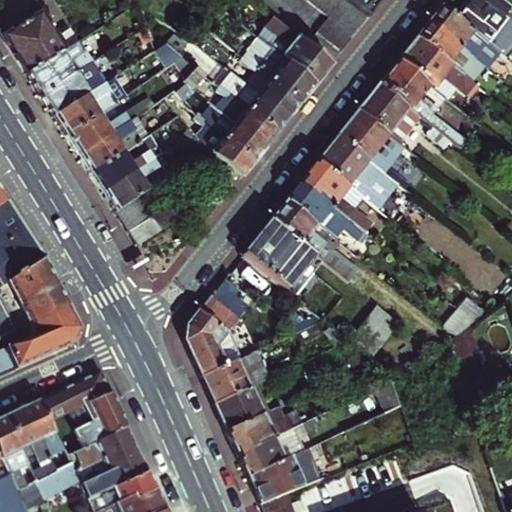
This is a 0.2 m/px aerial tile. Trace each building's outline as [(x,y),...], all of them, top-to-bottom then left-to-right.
[(199,0),(206,11),(218,0),(199,0)] [(296,0),(322,20),(329,11),(336,0),(296,0)] [(341,0),(336,0),(329,11),(351,27),(360,14),(341,0)] [(341,0),(360,14),(369,0),(341,0)] [(466,39),(492,61),(502,70),(511,58),(511,27),(503,17),(484,1),(477,9),(470,2),(450,26),(466,39)] [(41,11),(3,32),(26,74),(73,41),(75,39),(69,27),(55,35),(41,11)] [(322,20),(321,21),(343,38),(351,27),(329,11),(322,20)] [(434,13),(421,29),(453,55),(475,74),(478,77),(492,61),(466,39),(450,26),(434,13)] [(245,34),(259,45),(308,83),(324,62),(260,14),(245,34)] [(312,33),(334,50),(339,42),(343,38),(321,21),(312,33)] [(421,29),(409,44),(440,70),(448,76),(463,88),(475,74),(453,55),(421,29)] [(175,34),(169,41),(179,50),(185,43),(175,34)] [(245,34),(231,53),(244,63),(259,45),(245,34)] [(26,74),(39,94),(86,62),(73,41),(26,74)] [(440,70),(409,44),(391,68),(421,92),(425,96),(441,77),(446,80),(448,76),(440,70)] [(293,102),(308,83),(259,45),(244,63),(253,70),(256,74),(263,79),(293,102)] [(146,79),(134,61),(126,66),(134,77),(119,86),(124,94),(139,84),(146,79)] [(86,62),(39,94),(53,116),(100,84),(86,62)] [(391,68),(372,92),(401,115),(409,122),(415,115),(408,109),(421,92),(391,68)] [(180,81),(188,89),(203,73),(198,69),(180,81)] [(251,94),(281,118),(293,102),(263,79),(256,74),(253,70),(248,77),(241,86),(250,95),(251,94)] [(226,71),(215,84),(230,99),(234,103),(240,109),(250,95),(241,86),(226,71)] [(146,79),(139,84),(152,101),(159,96),(146,79)] [(53,116),(65,135),(112,102),(100,84),(53,116)] [(351,118),(381,141),(401,115),(372,92),(369,96),(351,118)] [(245,114),(270,133),(281,118),(251,94),(250,95),(240,109),(245,114)] [(172,113),(159,96),(152,101),(164,119),(172,113)] [(230,99),(218,115),(228,124),(259,147),(270,133),(245,114),(240,109),(234,103),(230,99)] [(65,135),(76,154),(124,120),(112,102),(65,135)] [(172,113),(164,119),(177,136),(185,130),(172,113)] [(351,118),(330,144),(368,173),(373,167),(366,161),(381,141),(351,118)] [(124,120),(76,154),(89,173),(136,139),(124,120)] [(259,147),(228,124),(217,138),(247,162),(254,154),(259,147)] [(193,142),(185,130),(177,136),(186,148),(193,142)] [(247,162),(217,138),(205,154),(216,163),(235,178),(247,162)] [(89,173),(100,191),(147,157),(136,139),(89,173)] [(186,148),(192,155),(199,150),(193,142),(186,148)] [(368,173),(330,144),(318,160),(311,169),(341,192),(357,172),(364,177),(368,173)] [(100,191),(113,211),(132,197),(161,177),(147,157),(100,191)] [(344,194),(341,192),(311,169),(295,189),(341,224),(348,215),(335,205),(344,194)] [(132,197),(113,211),(127,234),(134,246),(183,209),(193,195),(185,185),(143,213),(132,197)] [(334,232),(341,224),(295,189),(282,207),(314,232),(322,222),(334,232)] [(366,196),(359,205),(384,224),(391,216),(366,196)] [(308,240),(314,232),(282,207),(265,228),(308,261),(318,269),(325,260),(320,256),(323,252),(308,240)] [(0,221),(0,282),(27,264),(0,221)] [(280,297),(308,261),(265,228),(262,232),(236,265),(280,297)] [(0,306),(12,329),(52,309),(31,270),(27,264),(0,282),(0,306)] [(0,335),(12,329),(0,306),(0,335)] [(52,309),(12,329),(17,339),(0,347),(0,373),(58,348),(64,332),(52,309)] [(372,309),(344,345),(345,346),(366,362),(394,326),(372,309)] [(198,364),(205,381),(228,369),(218,347),(228,333),(200,311),(189,325),(188,339),(198,364)] [(205,381),(216,407),(255,388),(267,382),(256,357),(228,369),(205,381)] [(80,401),(98,392),(87,370),(30,397),(47,430),(50,436),(67,427),(62,416),(67,413),(65,409),(80,401)] [(381,416),(397,409),(388,383),(369,392),(381,416)] [(216,407),(226,433),(263,416),(267,414),(255,388),(216,407)] [(76,446),(115,427),(98,392),(80,401),(87,417),(67,427),(76,446)] [(47,430),(30,397),(16,404),(32,437),(47,430)] [(226,433),(235,456),(289,431),(324,414),(319,403),(283,418),(267,426),(263,416),(226,433)] [(32,437),(16,404),(0,411),(0,416),(14,445),(32,437)] [(279,408),(267,414),(263,416),(267,426),(283,418),(279,408)] [(282,461),(245,479),(256,505),(409,442),(397,409),(381,416),(340,435),(350,457),(299,471),(293,457),(282,461)] [(0,451),(14,445),(0,416),(0,451)] [(86,492),(91,490),(84,474),(97,468),(105,484),(136,469),(115,427),(76,446),(68,451),(74,464),(66,468),(58,472),(66,488),(73,484),(79,495),(86,492)] [(235,456),(245,479),(282,461),(277,449),(293,441),(289,431),(235,456)] [(57,435),(51,439),(56,447),(62,444),(57,435)] [(0,465),(0,466),(3,473),(12,489),(17,487),(6,463),(0,465)] [(136,469),(105,484),(91,490),(86,492),(95,509),(107,503),(144,486),(138,473),(136,469)] [(0,474),(0,511),(23,511),(12,489),(3,473),(0,474)] [(31,479),(26,482),(33,494),(50,485),(44,473),(31,479)] [(107,503),(111,511),(140,511),(153,506),(144,486),(107,503)] [(95,509),(88,511),(111,511),(107,503),(95,509)]
